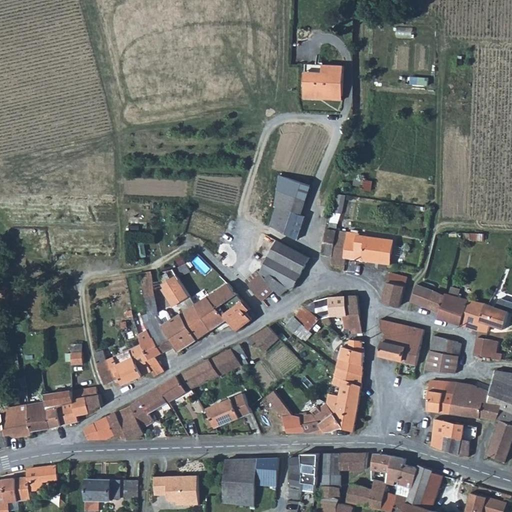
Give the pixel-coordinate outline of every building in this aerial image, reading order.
[(343,63),(305,60),(303,93),(317,94),(317,90),(342,92),(343,63)] [(302,214),(311,184),(279,173),(279,176),(277,203),(276,205),(278,206),(271,225),(298,238),(306,215),(302,214)] [(345,215),(349,197),(339,194),(335,212),(345,215)] [(334,255),(338,230),(328,228),(323,254),(334,255)] [(345,266),(346,258),(349,231),(338,230),(334,255),(332,264),(345,266)] [(367,244),(359,243),(360,235),(360,232),(349,231),(346,258),(366,259),(367,244)] [(359,243),(367,244),(366,259),(394,262),(398,240),(360,235),(359,243)] [(269,272),(270,273),(291,288),(293,290),(296,287),(310,257),(311,256),(280,240),(269,259),(274,262),(269,272)] [(451,267),(434,261),(428,277),(446,283),(451,267)] [(175,269),(181,278),(192,271),(188,264),(175,269)] [(156,294),(157,293),(172,289),(169,285),(181,278),(175,269),(153,273),(156,294)] [(389,281),(397,283),(399,274),(392,272),(389,281)] [(160,316),(160,313),(157,293),(156,294),(153,273),(146,274),(143,274),(153,319),(160,316)] [(282,296),(291,288),(270,273),(266,278),(276,289),(282,296)] [(266,278),(261,274),(250,285),(264,299),(276,289),(266,278)] [(399,274),(397,283),(406,286),(409,277),(399,274)] [(181,278),(169,285),(172,289),(179,302),(191,295),(191,294),(181,278)] [(384,301),(401,306),(406,286),(397,283),(389,281),(384,301)] [(228,318),(220,307),(239,294),(230,283),(197,304),(213,329),(228,318)] [(430,308),(435,290),(417,285),(412,302),(430,308)] [(462,325),(470,299),(460,296),(462,289),(453,286),(451,293),(447,292),(446,294),(441,312),(439,318),(462,325)] [(446,294),(435,290),(430,308),(441,312),(446,294)] [(248,311),(251,308),(239,294),(220,307),(228,318),(239,331),(254,319),(248,311)] [(305,306),(320,319),(321,319),(328,317),(336,315),(344,315),(344,319),(340,320),(340,328),(350,327),(351,334),(363,333),(361,314),(350,314),(347,295),(341,295),(334,296),(326,297),(319,299),(312,302),(305,306)] [(347,295),(350,314),(361,314),(359,295),(347,295)] [(503,327),(509,309),(490,304),(470,299),(462,325),(480,330),(481,328),(483,322),(491,324),(503,327)] [(197,304),(183,313),(199,339),(213,329),(197,304)] [(321,319),(320,319),(305,306),(298,316),(313,329),(321,319)] [(181,352),(199,339),(183,313),(165,325),(177,346),(181,352)] [(148,322),(151,329),(164,352),(177,346),(165,325),(160,316),(153,319),(148,322)] [(313,329),(298,316),(296,318),(311,331),(313,329)] [(389,331),(422,339),(422,337),(424,329),(380,318),(384,330),(389,331)] [(483,322),(481,328),(489,330),(491,324),(483,322)] [(266,350),(281,337),(271,326),(253,337),(266,350)] [(164,352),(151,329),(141,334),(144,343),(152,359),(158,356),(164,352)] [(404,356),(419,359),(424,339),(422,339),(389,331),(383,354),(403,360),(404,356)] [(438,350),(441,336),(433,335),(431,349),(438,350)] [(438,350),(449,352),(452,338),(441,336),(438,350)] [(476,353),(492,355),(494,339),(478,336),(476,353)] [(463,341),(452,338),(449,352),(461,354),(463,341)] [(134,348),(141,366),(146,376),(153,371),(148,362),(152,359),(144,343),(134,348)] [(242,361),(249,357),(245,350),(242,343),(234,347),(242,361)] [(341,352),(340,357),(365,364),(366,352),(344,345),(341,352)] [(134,348),(111,361),(117,377),(121,375),(125,385),(146,376),(141,366),(134,348)] [(98,352),(97,352),(106,383),(118,380),(117,377),(111,361),(105,349),(98,352)] [(230,370),(234,368),(240,365),(230,349),(212,358),(222,375),(230,370)] [(429,359),(447,361),(449,352),(438,350),(431,349),(429,359)] [(85,364),(84,351),(74,352),(75,364),(85,364)] [(447,361),(429,359),(428,368),(456,373),(457,370),(461,354),(449,352),(447,361)] [(152,359),(148,362),(153,371),(156,377),(166,371),(158,356),(152,359)] [(417,365),(419,359),(404,356),(403,360),(403,361),(417,365)] [(363,374),(365,364),(340,357),(337,365),(363,374)] [(195,388),(217,377),(222,375),(212,358),(180,374),(190,390),(195,388)] [(337,416),(344,426),(354,430),(357,416),(361,395),(363,374),(337,365),(337,366),(332,381),(343,385),(337,416)] [(71,366),(59,368),(53,374),(54,377),(66,375),(72,374),(71,366)] [(490,389),(494,389),(496,390),(494,401),(492,401),(490,400),(484,400),(482,417),(501,420),(511,423),(511,409),(505,407),(511,382),(511,374),(496,372),(490,389)] [(171,402),(190,390),(180,374),(161,386),(171,402)] [(55,385),(68,382),(66,375),(54,377),(55,385)] [(195,388),(201,401),(223,390),(217,377),(195,388)] [(453,413),(456,393),(445,392),(446,380),(432,379),(431,391),(430,398),(430,410),(453,413)] [(456,393),(457,392),(459,381),(446,380),(445,392),(456,393)] [(472,382),(459,381),(457,392),(469,394),(472,382)] [(482,417),(484,400),(490,400),(492,392),(489,390),(472,382),(469,394),(465,414),(482,417)] [(100,386),(75,390),(79,416),(92,413),(89,396),(102,393),(100,386)] [(152,413),(171,402),(161,386),(132,405),(145,427),(157,420),(152,413)] [(268,394),(283,413),(284,416),(299,415),(276,387),(268,394)] [(324,398),(326,401),(332,393),(327,388),(323,393),(325,396),(324,398)] [(79,416),(75,390),(65,392),(66,394),(64,394),(63,392),(48,395),(49,401),(53,428),(80,422),(79,416)] [(254,411),(246,392),(209,408),(217,425),(218,427),(254,411)] [(465,414),(469,394),(457,392),(456,393),(453,413),(465,414)] [(92,413),(104,405),(102,393),(89,396),(92,413)] [(33,431),(53,428),(49,401),(29,404),(33,431)] [(328,419),(322,423),(329,432),(344,426),(337,416),(327,402),(320,407),(328,419)] [(4,409),(5,413),(9,435),(17,433),(18,437),(34,434),(33,431),(29,404),(21,406),(4,409)] [(133,437),(140,437),(148,432),(145,427),(132,405),(118,412),(133,437)] [(209,408),(206,409),(202,411),(210,428),(217,425),(209,408)] [(111,416),(118,434),(120,437),(133,437),(118,412),(111,416)] [(0,449),(10,446),(9,435),(5,413),(0,413),(0,449)] [(308,434),(329,432),(322,423),(315,413),(302,415),(307,433),(308,434)] [(307,433),(302,415),(299,415),(284,416),(289,434),(307,433)] [(92,438),(111,437),(118,434),(111,416),(88,428),(92,438)] [(467,424),(436,418),(434,445),(445,447),(447,434),(465,437),(467,424)] [(511,423),(501,420),(494,440),(489,453),(508,459),(511,447),(511,423)] [(473,439),(465,437),(447,434),(445,447),(471,451),(473,439)] [(343,474),(343,468),(344,451),(325,452),(324,474),(343,474)] [(344,451),(343,468),(367,467),(369,451),(344,451)] [(304,456),(291,456),(291,471),(305,474),(319,476),(321,452),(304,452),(304,456)] [(388,482),(389,478),(394,455),(376,452),(373,479),(376,480),(388,482)] [(394,455),(389,478),(402,481),(406,464),(408,458),(394,455)] [(244,500),(243,505),(251,505),(256,457),(234,458),(233,477),(226,477),(225,498),(244,500)] [(281,457),(256,457),(251,505),(257,505),(258,484),(279,485),(281,457)] [(227,458),(226,477),(233,477),(234,458),(227,458)] [(434,470),(420,463),(419,468),(413,486),(410,495),(408,501),(422,506),(434,471),(434,470)] [(413,486),(419,468),(406,464),(402,481),(402,484),(413,486)] [(18,477),(20,500),(41,498),(40,482),(59,480),(58,465),(29,468),(29,476),(18,477)] [(441,511),(434,510),(445,474),(434,471),(422,506),(408,501),(406,508),(404,511),(441,511)] [(185,503),(201,503),(201,474),(179,475),(180,496),(173,496),(172,500),(179,501),(185,503)] [(305,474),(302,490),(317,492),(317,491),(319,483),(319,476),(305,474)] [(342,487),(343,474),(324,474),(323,486),(342,487)] [(157,476),(158,494),(170,494),(170,498),(172,500),(173,496),(180,496),(179,475),(157,476)] [(9,500),(9,501),(20,500),(18,477),(0,479),(0,495),(6,495),(6,501),(9,500)] [(88,479),(87,506),(99,506),(99,499),(112,499),(112,497),(121,497),(122,480),(88,479)] [(129,480),(127,502),(141,502),(142,480),(129,480)] [(349,502),(360,504),(382,508),(384,509),(387,490),(374,488),(352,483),(349,502)] [(342,498),(342,487),(323,486),(322,497),(341,497),(342,498)] [(387,490),(384,509),(387,509),(395,511),(396,506),(400,492),(401,488),(388,486),(387,490)] [(400,492),(396,506),(406,508),(408,501),(410,495),(400,492)] [(485,511),(490,497),(473,492),(467,511),(485,511)] [(0,511),(10,511),(9,501),(9,500),(6,501),(6,495),(0,495),(0,511)] [(322,497),(321,511),(339,511),(340,503),(341,497),(322,497)] [(354,511),(356,507),(340,503),(339,511),(354,511)]
